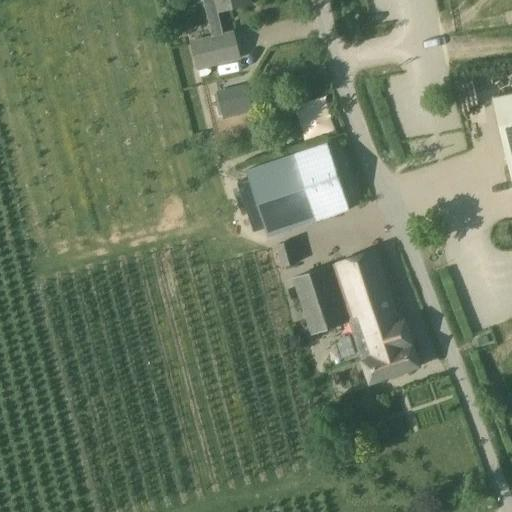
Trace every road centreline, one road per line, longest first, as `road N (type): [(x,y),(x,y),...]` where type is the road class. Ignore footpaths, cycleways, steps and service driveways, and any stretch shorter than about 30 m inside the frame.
road 1 (unclassified): [(507,511),(350,110),(317,0)]
road 2 (track): [(387,202),(483,171),(505,211),(511,210)]
